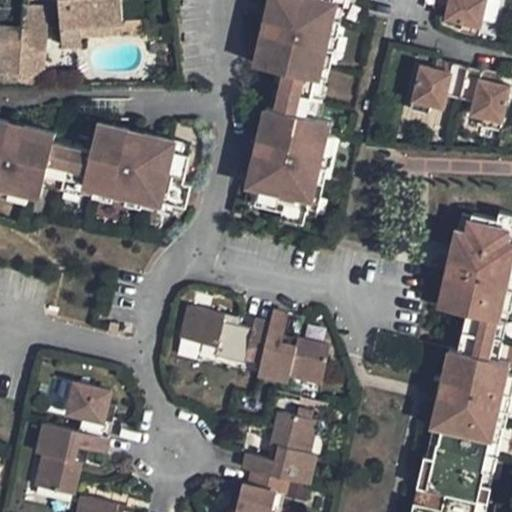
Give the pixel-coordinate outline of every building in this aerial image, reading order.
[(59,0),(62,46),(82,45),(82,37),(81,23),(123,20),(122,0),(59,0)] [(262,183),(258,200),(286,206),(284,214),(305,218),(307,211),(311,194),(313,194),(317,177),(325,179),(329,164),(320,163),(324,147),(332,149),(337,132),(328,130),(331,119),(319,117),(308,115),(313,91),(318,70),(320,71),(322,64),(330,67),(335,46),(327,44),(330,32),(338,34),(342,18),(332,16),(335,0),(270,0),(257,57),(286,64),(275,106),(269,105),(251,181),(262,183)] [(335,0),(332,16),(342,18),(346,0),(335,0)] [(460,17),(458,27),(476,32),(482,0),(445,0),(442,13),(460,17)] [(26,4),(25,17),(49,18),(49,6),(26,4)] [(22,73),(22,85),(45,85),(49,18),(25,17),(25,27),(22,73)] [(81,23),(82,37),(125,35),(125,37),(144,36),(143,30),(123,20),(81,23)] [(0,72),(22,73),(25,27),(0,25),(0,72)] [(327,44),(335,46),(338,34),(330,32),(327,44)] [(434,55),(432,64),(448,67),(451,58),(434,55)] [(419,61),(409,107),(427,110),(429,100),(441,102),(443,94),(472,100),(470,109),(482,111),(480,121),(498,125),(509,80),(495,78),(478,74),(480,65),(451,58),(448,67),(432,64),(419,61)] [(318,70),(313,91),(324,93),(330,67),(322,64),(320,71),(318,70)] [(497,69),(480,65),(478,74),(495,78),(497,69)] [(308,115),(319,117),(324,93),(313,91),(308,115)] [(0,184),(11,187),(10,195),(30,200),(31,192),(39,193),(42,182),(45,169),(67,173),(88,178),(87,183),(97,185),(95,193),(113,198),(115,189),(129,192),(127,201),(145,204),(147,196),(162,199),(162,197),(178,200),(187,202),(192,182),(184,180),(190,153),(173,149),(176,137),(147,130),(143,145),(129,143),(132,127),(102,120),(96,146),(74,142),(52,137),(54,130),(25,123),(22,140),(7,137),(11,120),(0,117),(0,184)] [(22,140),(25,123),(11,120),(7,137),(22,140)] [(143,145),(147,130),(132,127),(129,143),(143,145)] [(320,163),(329,164),(332,149),(324,147),(320,163)] [(45,169),(42,182),(64,187),(67,173),(45,169)] [(67,173),(64,187),(95,193),(97,185),(87,183),(88,178),(67,173)] [(311,194),(307,211),(317,212),(325,179),(317,177),(313,194),(311,194)] [(262,183),(251,181),(247,197),(258,200),(262,183)] [(0,184),(0,192),(10,195),(11,187),(0,184)] [(115,189),(113,198),(127,201),(129,192),(115,189)] [(147,196),(145,204),(175,211),(178,200),(162,197),(162,199),(147,196)] [(473,511),(477,498),(485,500),(490,484),(481,481),(495,422),(504,424),(511,389),(511,371),(507,371),(510,359),(496,356),(487,354),(498,305),(507,307),(510,307),(511,297),(511,285),(505,284),(508,269),(511,269),(511,253),(511,247),(511,211),(497,208),(495,216),(470,210),(470,213),(467,227),(457,225),(455,225),(448,256),(467,260),(463,274),(444,270),(437,302),(465,308),(456,346),(448,344),(441,374),(459,378),(454,394),(438,390),(430,420),(432,420),(426,452),(424,452),(416,483),(431,487),(445,490),(441,505),(427,502),(413,499),(409,511),(473,511)] [(470,213),(460,210),(457,225),(467,227),(470,213)] [(467,260),(448,256),(444,270),(463,274),(467,260)] [(192,305),(185,337),(221,345),(219,354),(248,359),(249,354),(264,357),(261,373),(291,378),(292,373),(308,376),(324,380),(331,343),(300,336),(298,343),(285,341),(286,333),(291,310),(275,307),(272,321),(257,318),(255,327),(242,324),(226,321),(228,313),(192,305)] [(487,354),(496,356),(507,307),(498,305),(487,354)] [(228,313),(226,321),(242,324),(244,316),(228,313)] [(285,341),(298,343),(300,336),(286,333),(285,341)] [(459,378),(441,374),(438,390),(454,394),(459,378)] [(75,397),(79,380),(70,378),(67,395),(75,397)] [(42,485),(79,493),(85,460),(81,459),(84,444),(93,446),(110,450),(116,419),(109,417),(112,402),(115,389),(79,380),(75,397),(72,413),(85,416),(83,429),(49,421),(43,451),(49,452),(42,485)] [(109,417),(116,419),(120,403),(112,402),(109,417)] [(232,509),(231,511),(275,511),(277,505),(281,489),(287,491),(291,476),(312,480),(319,450),(313,449),(320,417),(283,408),(276,440),(284,442),(281,456),(272,455),(251,450),(248,466),(257,468),(255,479),(247,477),(243,495),(240,511),(232,509)] [(481,481),(490,484),(504,424),(495,422),(481,481)] [(284,442),(276,440),(272,455),(281,456),(284,442)] [(81,459),(85,460),(90,461),(93,446),(84,444),(81,459)] [(445,490),(431,487),(427,502),(441,505),(445,490)] [(281,489),(277,505),(284,506),(287,491),(281,489)] [(240,511),(243,495),(235,493),(232,509),(240,511)] [(86,495),(83,511),(129,511),(122,511),(124,502),(107,499),(86,495)] [(122,511),(129,511),(137,511),(139,505),(124,502),(122,511)]
